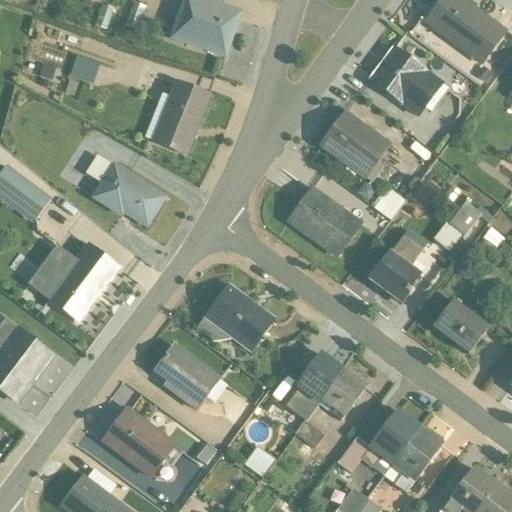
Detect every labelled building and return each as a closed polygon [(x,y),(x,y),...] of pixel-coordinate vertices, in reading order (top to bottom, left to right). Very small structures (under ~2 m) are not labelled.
[(200,0),(182,0),(167,43),(225,63),(242,15),(200,0)] [(504,35),(456,0),(443,0),(425,25),(481,67),(504,35)] [(146,9),(131,4),(123,28),(138,33),(146,9)] [(114,12),(99,7),(92,28),(107,33),(114,12)] [(443,87),(392,49),(366,84),(417,122),(443,87)] [(69,78),(92,87),(99,67),(76,59),(69,78)] [(54,71),(42,67),(38,79),(51,83),(54,71)] [(152,145),(185,158),(208,99),(175,86),(152,145)] [(344,113),(316,150),(364,185),(366,183),(371,187),(383,170),(377,166),(390,148),(344,113)] [(95,158),(84,177),(99,186),(89,202),(120,221),(122,218),(146,233),(167,200),(112,166),(111,168),(95,158)] [(5,169),(0,176),(0,208),(10,216),(12,213),(31,227),(50,202),(5,169)] [(404,204),(387,191),(372,211),(389,224),(404,204)] [(311,193),(290,222),(289,221),(284,228),(310,246),(313,243),(336,260),(359,227),(311,193)] [(445,226),(432,243),(448,255),(461,239),(463,241),(481,217),(464,204),(447,227),(445,226)] [(425,246),(408,233),(404,239),(402,238),(390,255),(388,254),(366,284),(399,308),(421,278),(410,269),(422,253),(421,252),(425,246)] [(57,249),(27,288),(78,328),(120,271),(86,245),(73,262),(57,249)] [(205,322),(197,333),(209,342),(210,345),(211,346),(234,343),(250,354),(273,323),(228,290),(205,321),(205,322)] [(489,331),(452,304),(431,332),(468,359),(489,331)] [(0,394),(16,406),(52,358),(0,319),(0,394)] [(220,382),(173,347),(151,376),(164,385),(161,390),(196,415),(220,382)] [(343,372),(320,354),(293,391),(297,394),(288,405),(291,406),(291,407),(287,407),(285,410),(304,424),(343,372)] [(343,372),(317,407),(339,424),(341,421),(343,423),(367,390),(343,372)] [(420,430),(397,412),(368,450),(356,441),(336,466),(350,476),(360,463),(382,480),(420,430)] [(175,450),(126,413),(102,445),(151,482),(175,450)] [(298,454),(306,461),(322,439),(303,426),(303,427),(294,438),(304,445),(298,454)] [(444,447),(420,430),(382,480),(405,497),(413,487),(444,447)] [(202,448),(194,461),(206,469),(214,457),(202,448)] [(255,449),(242,468),(261,482),(274,463),(255,449)] [(477,511),(496,487),(473,469),(447,503),(448,504),(442,511),(477,511)] [(93,473),(85,483),(82,482),(62,509),(66,511),(125,511),(109,499),(115,490),(93,473)] [(511,511),(511,498),(496,487),(477,511),(511,511)] [(358,511),(366,502),(352,491),(336,511),(358,511)] [(260,511),(270,499),(260,492),(246,511),(247,511),(260,511)] [(366,502),(358,511),(379,511),(380,511),(366,502)] [(294,511),(283,503),(277,511),(294,511)]
